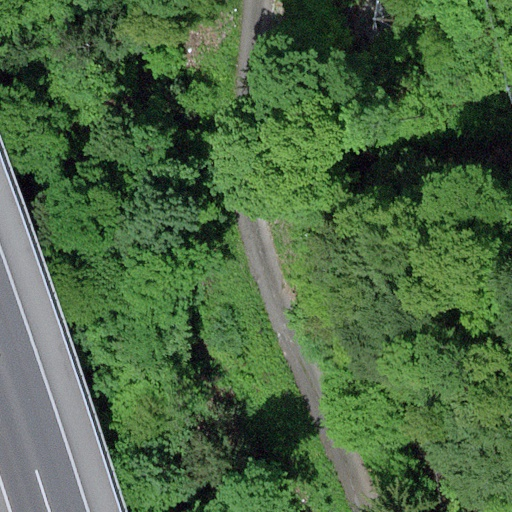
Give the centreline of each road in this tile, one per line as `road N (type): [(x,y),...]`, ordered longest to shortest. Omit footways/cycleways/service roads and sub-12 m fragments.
road 1 (track): [(374,511),(246,231),(240,165),(258,0)]
road 2 (motorway): [(52,511),(0,351)]
